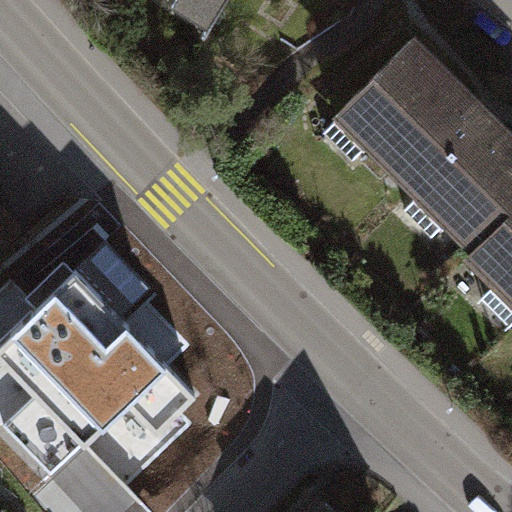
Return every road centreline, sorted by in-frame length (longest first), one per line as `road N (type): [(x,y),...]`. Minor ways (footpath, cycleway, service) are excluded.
road 1 (secondary): [(346,381),(0,11)]
road 2 (secondary): [(497,511),(346,381)]
road 3 (residential): [(219,511),(346,381)]
